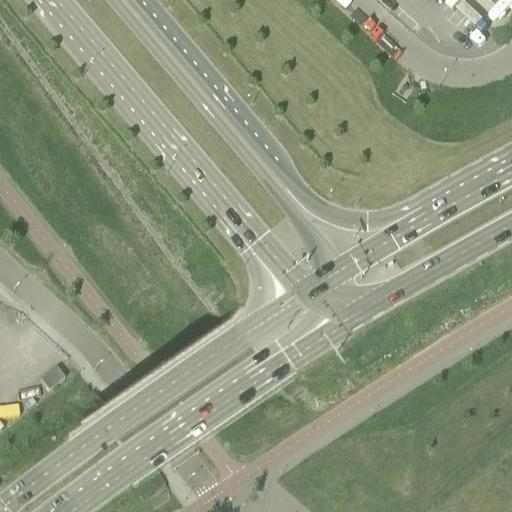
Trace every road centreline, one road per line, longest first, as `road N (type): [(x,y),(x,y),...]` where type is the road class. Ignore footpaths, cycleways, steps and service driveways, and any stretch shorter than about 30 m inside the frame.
road 1 (secondary): [(427,219),(343,220),(319,209),(133,0)]
road 2 (secondary): [(56,0),(305,292)]
road 3 (primary): [(305,292),(0,511)]
road 4 (secondary): [(338,271),(112,0)]
road 5 (primary): [(70,511),(350,316)]
road 6 (residential): [(0,264),(123,386),(224,511)]
road 7 (residential): [(353,0),(444,72),(482,74),(511,57)]
road 8 (primary): [(350,316),(511,226)]
